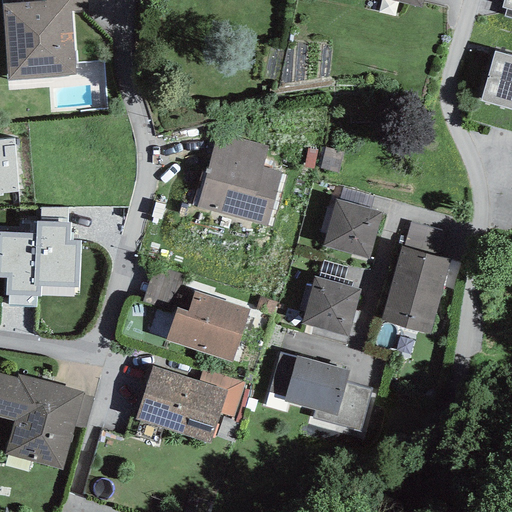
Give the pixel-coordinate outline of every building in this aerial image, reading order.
[(7,81),(75,76),(71,12),(70,0),(53,0),(46,1),(23,3),(23,0),(1,0),(2,4),(7,81)] [(46,0),(46,1),(53,0),(70,0),(71,12),(88,11),(86,0),(46,0)] [(511,0),(504,0),(502,8),(506,9),(504,16),(511,18),(511,0)] [(511,57),(495,52),(481,101),(511,110),(511,57)] [(219,131),(212,153),(263,168),(270,146),(219,131)] [(0,196),(2,196),(2,194),(18,192),(14,139),(0,140),(0,196)] [(338,173),(343,151),(326,146),(320,169),(338,173)] [(313,168),(317,151),(307,148),(303,166),(313,168)] [(263,168),(212,153),(197,207),(266,226),(281,173),(263,168)] [(339,201),(369,210),(373,197),(343,188),(339,201)] [(339,201),(336,200),(322,246),(369,259),(381,213),(369,210),(339,201)] [(41,222),(66,223),(68,208),(41,208),(41,222)] [(40,287),(78,288),(81,241),(70,240),(70,223),(66,223),(41,222),(36,222),(36,234),(34,287),(40,287)] [(40,297),(40,287),(34,287),(36,234),(0,232),(0,278),(6,278),(6,296),(9,296),(9,306),(36,308),(36,297),(40,297)] [(381,320),(429,335),(443,286),(453,289),(460,263),(450,260),(401,246),(381,320)] [(318,278),(351,287),(353,282),(344,280),(347,267),(323,260),(318,278)] [(175,305),(184,275),(153,265),(141,303),(173,312),(175,305)] [(318,278),(313,277),(301,324),(347,337),(360,290),(351,287),(318,278)] [(177,307),(166,341),(232,363),(250,310),(194,292),(187,311),(177,307)] [(349,370),(296,356),(284,402),(315,410),(336,416),(345,383),(349,370)] [(200,382),(152,366),(136,419),(210,443),(219,413),(226,391),(200,382)] [(226,391),(219,413),(233,418),(245,383),(203,370),(200,382),(226,391)] [(16,378),(0,373),(0,417),(14,422),(5,454),(63,471),(74,426),(82,395),(83,393),(18,375),(16,378)] [(361,431),(372,390),(345,383),(336,416),(315,410),(313,418),(361,431)] [(82,395),(74,426),(86,430),(93,398),(82,395)]
